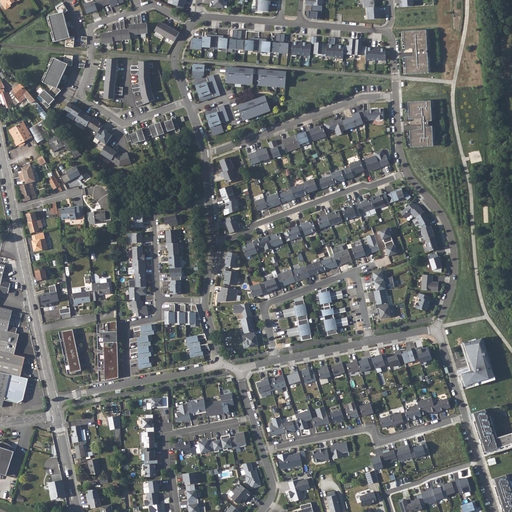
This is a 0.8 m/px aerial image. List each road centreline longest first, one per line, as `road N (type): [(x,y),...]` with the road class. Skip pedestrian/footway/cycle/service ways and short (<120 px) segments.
road 1 (residential): [(0,154),(53,400)]
road 2 (residential): [(138,9),(90,27),(84,98),(122,123),(187,101)]
road 3 (residential): [(262,448),(357,428),(383,439),(465,416)]
road 4 (residential): [(406,173),(214,243)]
road 5 (residential): [(395,95),(356,98),(205,155)]
road 6 (residential): [(436,328),(453,252),(448,230),(406,173)]
road 7 (residential): [(252,417),(171,436),(177,511)]
road 8 (residential): [(275,360),(266,306),(354,272)]
road 9 (residential): [(208,201),(154,217),(158,299)]
